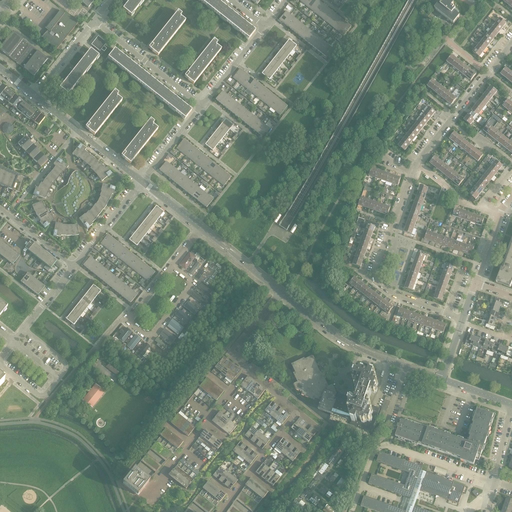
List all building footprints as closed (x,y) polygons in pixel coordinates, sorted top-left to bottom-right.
[(84,0),(82,3),(88,8),(94,0),(84,0)] [(137,0),(130,0),(127,4),(123,10),(131,16),(141,3),(137,0)] [(217,1),(216,0),(198,0),(210,9),(217,1)] [(318,1),(316,0),(310,0),(306,6),(311,9),(318,1)] [(435,9),(434,9),(454,24),(460,17),(454,12),(456,10),(452,7),(453,5),(454,5),(448,0),(446,0),(445,1),(444,1),(443,3),(441,1),(435,9)] [(230,11),(217,1),(210,9),(223,19),(230,11)] [(322,4),(318,1),(311,9),(315,13),(322,4)] [(327,8),(322,4),(315,13),(320,17),(327,8)] [(332,12),(327,8),(320,17),(325,21),(332,12)] [(65,13),(64,14),(60,11),(46,29),(48,30),(42,38),(57,50),(78,23),(65,13)] [(242,21),(230,11),(223,19),(236,29),(242,21)] [(279,20),(284,24),(291,15),(286,11),(279,20)] [(153,46),(152,45),(149,49),(148,51),(152,52),(158,56),(185,21),(180,17),(182,15),(178,12),(176,14),(177,15),(153,46)] [(337,16),(332,12),(325,21),(330,24),(337,16)] [(291,15),(284,24),(288,28),(295,19),(291,15)] [(341,19),(337,16),(330,24),(334,28),(341,19)] [(500,18),(496,23),(503,28),(507,23),(500,18)] [(295,19),(288,28),(293,32),(300,23),(295,19)] [(346,23),(341,19),(334,28),(339,32),(346,23)] [(255,31),(242,21),(236,29),(249,40),(255,31)] [(300,23),(293,32),(298,35),(305,26),(300,23)] [(351,27),(346,23),(339,32),(344,36),(351,27)] [(503,28),(496,23),(492,28),(499,33),(503,28)] [(305,26),(298,35),(302,39),(309,30),(305,26)] [(499,33),(492,28),(489,33),(495,38),(499,33)] [(309,30),(302,39),(307,43),(314,34),(309,30)] [(0,48),(0,49),(16,63),(30,46),(13,32),(0,48)] [(495,38),(489,33),(485,38),(491,43),(495,38)] [(314,34),(307,43),(312,47),(319,38),(314,34)] [(107,49),(104,47),(103,45),(104,43),(100,40),(101,40),(99,38),(93,45),(97,49),(103,54),(107,49)] [(319,38),(312,47),(317,50),(324,42),(319,38)] [(491,43),(485,38),(481,42),(487,47),(491,43)] [(188,74),(187,74),(187,73),(184,77),(184,79),(188,80),(194,85),(221,50),(216,45),(217,43),(214,40),(212,43),(213,44),(188,74)] [(289,40),(285,45),(293,51),(296,46),(289,40)] [(324,42),(317,50),(321,54),(328,45),(324,42)] [(487,47),(481,42),(477,47),(483,52),(487,47)] [(293,51),(285,45),(282,49),(290,55),(293,51)] [(328,45),(321,54),(326,58),(333,49),(328,45)] [(30,46),(16,63),(34,77),(47,59),(30,46)] [(483,52),(477,47),(473,52),(480,57),(483,52)] [(290,55),(282,49),(279,53),(286,59),(290,55)] [(90,50),(80,63),(89,69),(99,57),(90,50)] [(115,50),(108,58),(121,68),(128,60),(115,50)] [(286,59),(279,53),(275,57),(283,63),(286,59)] [(457,59),(452,55),(447,61),(452,65),(457,59)] [(283,63),(275,57),(272,61),(279,67),(283,63)] [(462,63),(457,59),(452,65),(456,69),(462,63)] [(140,70),(128,60),(121,68),(134,78),(140,70)] [(279,67),(272,61),(268,66),(276,72),(279,67)] [(80,63),(70,75),(79,82),(89,69),(80,63)] [(466,67),(462,63),(456,69),(461,73),(466,67)] [(276,72),(268,66),(265,70),(273,76),(276,72)] [(471,70),(466,67),(461,73),(466,77),(471,70)] [(501,74),(506,78),(511,72),(506,68),(501,74)] [(233,78),(238,82),(245,73),(240,69),(233,78)] [(153,80),(140,70),(134,78),(147,89),(153,80)] [(273,76),(265,70),(262,74),(269,80),(273,76)] [(476,74),(471,70),(466,77),(471,81),(476,74)] [(249,77),(245,73),(238,82),(242,85),(249,77)] [(68,95),(79,82),(70,75),(60,89),(68,95)] [(254,80),(249,77),(242,85),(247,89),(254,80)] [(432,79),(427,86),(432,90),(437,83),(432,79)] [(166,91),(153,80),(147,89),(159,99),(166,91)] [(259,84),(254,80),(247,89),(252,93),(259,84)] [(437,83),(432,90),(437,94),(442,87),(437,83)] [(264,88),(259,84),(252,93),(257,97),(264,88)] [(491,86),(487,91),(494,96),(497,91),(491,86)] [(442,87),(437,94),(442,97),(447,91),(442,87)] [(0,96),(4,100),(10,92),(6,88),(0,95),(0,96)] [(268,92),(264,88),(257,97),(261,100),(268,92)] [(117,96),(118,94),(115,91),(113,94),(114,95),(89,125),(88,124),(85,128),(85,130),(89,131),(95,135),(122,101),(117,96)] [(179,101),(166,91),(159,99),(172,109),(179,101)] [(215,100),(220,104),(227,95),(222,91),(215,100)] [(447,91),(442,97),(447,101),(452,95),(447,91)] [(487,91),(483,96),(490,101),(494,96),(487,91)] [(8,103),(15,95),(10,92),(4,100),(8,103)] [(273,95),(268,92),(261,100),(266,104),(273,95)] [(12,106),(19,98),(15,95),(8,103),(12,106)] [(227,95),(220,104),(225,107),(232,99),(227,95)] [(278,99),(273,95),(266,104),(271,108),(278,99)] [(452,95),(447,101),(452,105),(457,99),(452,95)] [(483,96),(479,101),(486,106),(490,101),(483,96)] [(17,110),(23,102),(19,98),(12,106),(17,110)] [(232,99),(225,107),(230,111),(237,102),(232,99)] [(282,103),(278,99),(271,108),(275,112),(282,103)] [(503,106),(508,110),(511,104),(511,102),(508,100),(503,106)] [(192,111),(179,101),(172,109),(185,119),(192,111)] [(479,101),(476,105),(482,111),(486,106),(479,101)] [(21,113),(27,105),(23,102),(17,110),(21,113)] [(237,102),(230,111),(234,115),(241,106),(237,102)] [(287,107),(282,103),(275,112),(280,116),(287,107)] [(25,117),(31,109),(27,105),(21,113),(25,117)] [(476,105),(472,110),(478,115),(482,111),(476,105)] [(241,106),(234,115),(239,119),(246,110),(241,106)] [(429,107),(425,112),(432,117),(436,112),(429,107)] [(29,120),(36,111),(35,112),(31,109),(25,117),(29,120)] [(246,110),(239,119),(244,122),(251,114),(246,110)] [(472,110),(468,115),(474,120),(478,115),(472,110)] [(35,122),(41,115),(36,111),(29,120),(30,120),(30,119),(35,122)] [(432,117),(425,112),(421,117),(428,122),(432,117)] [(251,114),(244,122),(248,126),(255,117),(251,114)] [(39,126),(45,118),(41,115),(35,122),(39,126)] [(464,120),(471,125),(474,120),(468,115),(464,120)] [(255,117),(248,126),(253,130),(260,121),(255,117)] [(428,122),(421,117),(418,122),(424,127),(428,122)] [(225,119),(225,120),(222,124),(230,130),(233,126),(225,119)] [(125,154),(124,153),(121,157),(121,159),(125,160),(125,159),(130,163),(130,164),(158,129),(152,125),(154,123),(150,120),(148,122),(150,123),(125,154)] [(260,121),(253,130),(258,134),(265,125),(260,121)] [(424,127),(418,122),(414,126),(420,132),(424,127)] [(13,130),(12,126),(9,124),(6,124),(3,127),(4,131),(7,134),(10,133),(13,130)] [(230,130),(222,124),(219,128),(226,134),(230,130)] [(483,131),(488,134),(493,128),(489,124),(483,131)] [(265,125),(258,134),(263,138),(270,129),(265,125)] [(420,132),(414,126),(410,131),(416,136),(420,132)] [(226,134),(219,128),(216,131),(215,132),(223,138),(226,134)] [(493,128),(488,134),(493,138),(498,132),(493,128)] [(416,136),(410,131),(406,136),(413,141),(416,136)] [(223,138),(215,132),(212,137),(219,143),(223,138)] [(449,139),(454,142),(459,136),(454,132),(449,139)] [(498,132),(493,138),(498,142),(503,136),(498,132)] [(413,141),(406,136),(402,141),(409,146),(413,141)] [(464,140),(459,136),(454,142),(459,146),(464,140)] [(503,136),(498,142),(503,146),(508,139),(503,136)] [(22,148),(29,141),(25,137),(18,144),(22,148)] [(219,143),(212,137),(208,141),(216,147),(219,143)] [(511,142),(508,139),(503,146),(507,150),(509,148),(511,144),(511,142)] [(177,148),(181,152),(188,143),(184,140),(177,148)] [(469,144),(464,140),(459,146),(464,150),(469,144)] [(26,152),(33,145),(29,141),(22,148),(26,152)] [(216,147),(208,141),(205,145),(213,151),(216,147)] [(409,146),(402,141),(398,146),(405,151),(409,146)] [(193,147),(188,143),(181,152),(186,156),(193,147)] [(474,147),(469,144),(464,150),(469,154),(474,147)] [(29,156),(37,149),(33,145),(26,152),(29,156)] [(86,149),(83,146),(80,145),(76,150),(82,154),(84,151),(86,149)] [(198,151),(193,147),(186,156),(191,160),(198,151)] [(478,151),(474,147),(469,154),(473,158),(478,151)] [(33,160),(40,153),(37,149),(29,156),(33,160)] [(79,158),(82,154),(76,150),(72,155),(78,159),(79,158)] [(83,162),(89,154),(84,151),(82,154),(79,158),(83,162)] [(203,155),(198,151),(191,160),(196,163),(203,155)] [(483,155),(478,151),(473,158),(478,162),(483,155)] [(37,164),(44,157),(40,153),(33,160),(37,164)] [(87,165),(93,158),(89,154),(83,162),(87,165)] [(207,158),(203,155),(196,163),(200,167),(207,158)] [(430,163),(435,167),(440,160),(435,156),(430,163)] [(41,168),(48,161),(44,157),(37,164),(41,168)] [(91,168),(97,161),(93,158),(87,165),(91,168)] [(212,162),(207,158),(200,167),(205,171),(212,162)] [(63,163),(62,162),(58,159),(54,165),(56,167),(59,169),(63,163)] [(440,160),(435,167),(440,171),(445,164),(440,160)] [(94,172),(101,165),(102,165),(97,161),(91,168),(90,169),(94,172)] [(496,161),(492,166),(499,171),(503,166),(496,161)] [(159,170),(164,174),(171,165),(166,162),(159,170)] [(217,166),(212,162),(205,171),(210,175),(217,166)] [(68,167),(64,163),(63,163),(59,169),(63,172),(64,173),(68,167)] [(445,164),(440,171),(444,175),(449,168),(445,164)] [(102,172),(105,169),(101,165),(94,172),(94,173),(97,176),(102,172)] [(171,165),(164,174),(169,178),(176,169),(171,165)] [(221,170),(217,166),(210,175),(214,178),(221,170)] [(499,171),(492,166),(489,170),(495,175),(499,171)] [(63,172),(59,169),(56,167),(53,171),(60,176),(63,172)] [(112,174),(110,171),(107,168),(105,169),(102,172),(107,178),(112,174)] [(378,170),(372,168),(369,176),(375,178),(378,170)] [(449,168),(444,175),(449,178),(454,172),(449,168)] [(17,177),(10,174),(3,171),(0,169),(0,183),(1,184),(0,185),(5,187),(5,186),(8,187),(8,188),(13,190),(13,189),(16,190),(15,191),(20,193),(25,179),(17,177)] [(176,169),(169,178),(173,182),(180,173),(176,169)] [(226,173),(221,170),(214,178),(219,182),(226,173)] [(383,172),(378,170),(375,178),(381,180),(383,172)] [(495,175),(489,170),(485,175),(491,180),(495,175)] [(60,176),(53,171),(49,175),(56,180),(56,181),(60,176)] [(77,204),(86,188),(80,173),(80,172),(79,172),(78,171),(77,171),(76,171),(75,171),(75,172),(74,172),(72,174),(71,175),(70,178),(69,179),(71,184),(61,199),(67,219),(68,219),(69,219),(70,219),(70,218),(71,218),(72,218),(73,217),(79,210),(77,204)] [(107,178),(102,172),(97,176),(102,182),(107,178)] [(389,174),(383,172),(381,180),(386,182),(389,174)] [(454,172),(449,178),(454,182),(459,176),(454,172)] [(180,173),(173,182),(178,185),(185,177),(180,173)] [(231,177),(226,173),(219,182),(224,186),(231,177)] [(56,180),(49,175),(49,174),(46,179),(53,184),(56,180)] [(395,176),(389,174),(386,182),(392,184),(395,176)] [(491,180),(485,175),(481,180),(487,185),(491,180)] [(401,178),(395,176),(392,184),(398,186),(401,178)] [(464,180),(459,176),(454,182),(459,186),(464,180)] [(185,177),(178,185),(183,189),(190,180),(185,177)] [(53,184),(46,179),(42,184),(50,188),(53,184)] [(190,180),(183,189),(187,193),(194,184),(190,180)] [(487,185),(481,180),(477,185),(484,190),(487,185)] [(50,188),(42,184),(41,183),(38,188),(42,190),(48,193),(50,188)] [(194,184),(187,193),(192,197),(199,188),(194,184)] [(107,193),(109,186),(103,185),(101,192),(107,193)] [(421,185),(419,191),(426,194),(428,188),(421,185)] [(484,190),(477,185),(473,190),(480,195),(484,190)] [(113,195),(115,188),(109,186),(107,193),(112,195),(113,195)] [(39,197),(42,190),(38,188),(36,188),(33,195),(39,197)] [(199,188),(192,197),(197,201),(204,192),(199,188)] [(45,199),(48,193),(42,190),(39,197),(45,199)] [(480,195),(473,190),(469,194),(476,200),(480,195)] [(419,191),(417,197),(424,200),(426,194),(419,191)] [(112,195),(107,193),(101,192),(100,196),(100,197),(109,200),(110,200),(112,195)] [(204,192),(197,201),(201,204),(208,196),(204,192)] [(208,196),(201,204),(206,208),(213,199),(208,196)] [(107,205),(109,200),(100,197),(98,201),(107,205)] [(367,199),(361,197),(358,205),(364,207),(367,199)] [(417,197),(414,203),(422,206),(424,200),(417,197)] [(373,201),(367,199),(364,207),(370,209),(373,201)] [(107,205),(98,201),(96,205),(103,210),(107,205)] [(379,203),(373,201),(370,209),(376,211),(379,203)] [(44,207),(42,202),(32,206),(35,212),(44,207)] [(385,205),(379,203),(376,211),(382,213),(385,205)] [(414,203),(412,209),(420,211),(422,206),(414,203)] [(103,210),(96,205),(95,204),(93,209),(99,215),(100,215),(103,210)] [(390,208),(385,205),(382,213),(388,215),(390,208)] [(156,206),(156,207),(153,211),(160,217),(164,212),(156,206)] [(38,217),(46,211),(44,207),(35,212),(38,217)] [(452,216),(458,218),(461,210),(455,208),(452,216)] [(99,215),(93,209),(89,212),(96,219),(99,215)] [(412,209),(410,214),(418,217),(420,211),(412,209)] [(467,212),(461,210),(458,218),(464,220),(467,212)] [(45,218),(49,215),(47,211),(46,211),(38,217),(41,221),(45,218)] [(160,217),(153,211),(149,215),(157,221),(160,217)] [(96,219),(89,212),(85,215),(89,219),(92,223),(96,219)] [(473,214),(467,212),(464,220),(470,222),(473,214)] [(54,220),(50,214),(49,215),(45,218),(49,224),(54,220)] [(410,214),(408,220),(416,223),(418,217),(410,214)] [(478,216),(473,214),(470,222),(476,224),(478,216)] [(83,224),(89,219),(85,215),(79,219),(83,224)] [(157,221),(149,215),(146,219),(154,225),(157,221)] [(484,218),(478,216),(476,224),(482,226),(484,218)] [(49,224),(45,218),(41,221),(40,222),(45,228),(49,224)] [(93,225),(92,223),(89,219),(83,224),(87,229),(93,225)] [(154,225),(146,219),(143,223),(150,229),(154,225)] [(408,220),(406,226),(414,229),(416,223),(408,220)] [(150,229),(143,223),(139,228),(147,234),(150,229)] [(367,224),(365,230),(373,232),(375,226),(367,224)] [(404,232),(412,235),(414,229),(406,226),(404,232)] [(147,234),(139,228),(136,232),(143,238),(147,234)] [(373,232),(365,230),(363,235),(371,238),(373,232)] [(433,233),(427,231),(425,239),(431,241),(433,233)] [(143,238),(136,232),(132,236),(140,242),(143,238)] [(439,235),(433,233),(431,241),(436,243),(439,235)] [(105,247),(112,239),(108,235),(101,244),(105,247)] [(371,238),(363,235),(361,241),(369,244),(371,238)] [(445,237),(439,235),(436,243),(442,245),(445,237)] [(140,242),(132,236),(129,240),(137,247),(140,242)] [(451,239),(445,237),(442,245),(448,247),(451,239)] [(110,251),(117,242),(112,239),(105,247),(110,251)] [(456,242),(451,239),(448,247),(454,249),(456,242)] [(29,252),(35,244),(31,241),(25,248),(29,252)] [(369,244),(361,241),(359,247),(367,250),(369,244)] [(122,246),(117,242),(110,251),(115,255),(122,246)] [(462,244),(456,242),(454,249),(459,251),(462,244)] [(34,255),(39,248),(35,244),(29,252),(34,255)] [(468,246),(462,244),(459,251),(465,253),(468,246)] [(511,283),(511,244),(503,269),(501,268),(497,280),(511,285),(511,283)] [(0,254),(4,258),(11,249),(7,246),(0,254)] [(127,250),(122,246),(115,255),(120,259),(127,250)] [(474,248),(468,246),(465,253),(471,256),(474,248)] [(367,250),(359,247),(357,253),(365,255),(367,250)] [(38,259),(44,251),(39,248),(34,255),(38,259)] [(8,262),(15,253),(11,249),(4,258),(8,262)] [(131,254),(127,250),(120,259),(124,263),(131,254)] [(42,262),(48,255),(44,251),(38,259),(42,262)] [(13,265),(20,256),(15,253),(8,262),(13,265)] [(365,255),(357,253),(355,258),(363,261),(365,255)] [(417,253),(415,259),(423,262),(425,256),(417,253)] [(136,257),(131,254),(124,263),(129,266),(136,257)] [(181,266),(186,269),(195,258),(190,254),(181,266)] [(46,265),(52,258),(48,255),(42,262),(46,265)] [(83,266),(88,270),(95,261),(90,257),(83,266)] [(141,261),(136,257),(129,266),(134,270),(141,261)] [(51,269),(56,262),(52,258),(46,265),(51,269)] [(363,261),(355,258),(353,264),(361,267),(363,261)] [(415,259),(413,265),(421,267),(423,262),(415,259)] [(95,261),(88,270),(93,273),(100,265),(95,261)] [(145,265),(141,261),(134,270),(138,274),(145,265)] [(189,272),(193,275),(200,266),(197,263),(189,272)] [(447,263),(445,269),(452,272),(454,266),(447,263)] [(100,265),(93,273),(97,277),(104,268),(100,265)] [(150,269),(145,265),(138,274),(143,277),(150,269)] [(413,265),(411,270),(419,273),(421,267),(413,265)] [(203,280),(206,277),(204,274),(208,269),(205,266),(196,277),(199,280),(201,278),(203,280)] [(104,268),(97,277),(102,281),(109,272),(104,268)] [(155,273),(150,269),(143,277),(148,281),(155,273)] [(452,272),(445,269),(442,275),(450,278),(452,272)] [(411,270),(409,276),(417,279),(419,273),(411,270)] [(24,285),(31,276),(27,272),(20,281),(24,285)] [(109,272),(102,281),(107,285),(114,276),(109,272)] [(450,278),(442,275),(440,281),(448,284),(450,278)] [(29,289),(36,280),(31,276),(24,285),(29,289)] [(114,276),(107,285),(111,288),(118,280),(114,276)] [(409,276),(407,282),(415,285),(417,279),(409,276)] [(349,283),(354,287),(359,281),(355,277),(349,283)] [(33,292),(40,283),(36,280),(29,289),(33,292)] [(118,280),(111,288),(116,292),(123,283),(118,280)] [(364,285),(359,281),(354,287),(359,291),(364,285)] [(448,284),(440,281),(438,287),(446,289),(448,284)] [(213,291),(202,282),(197,288),(208,297),(213,291)] [(413,291),(415,285),(407,282),(405,288),(413,291)] [(38,296),(45,287),(40,283),(33,292),(38,296)] [(123,283),(116,292),(121,296),(128,287),(123,283)] [(101,291),(97,289),(93,285),(90,290),(97,296),(101,291)] [(369,288),(364,285),(359,291),(364,295),(369,288)] [(128,287),(121,296),(126,300),(132,291),(128,287)] [(446,289),(438,287),(436,292),(444,295),(446,289)] [(374,292),(369,288),(364,295),(369,299),(374,292)] [(97,296),(90,290),(86,294),(94,300),(97,296)] [(132,291),(126,300),(130,303),(137,295),(132,291)] [(194,292),(190,296),(202,306),(206,301),(194,292)] [(379,296),(374,292),(369,299),(374,302),(379,296)] [(444,295),(436,292),(434,298),(442,301),(444,295)] [(94,300),(86,294),(83,298),(91,304),(94,300)] [(384,300),(379,296),(374,302),(379,306),(384,300)] [(91,304),(83,298),(79,302),(87,308),(91,304)] [(494,298),(492,306),(500,308),(501,304),(503,305),(504,302),(494,298)] [(389,303),(384,300),(379,306),(383,310),(389,303)] [(187,301),(183,305),(194,313),(197,309),(187,301)] [(87,308),(79,302),(76,307),(84,313),(87,308)] [(394,307),(389,303),(383,310),(388,314),(394,307)] [(500,308),(492,306),(489,313),(499,316),(500,313),(498,312),(500,308)] [(84,313),(76,307),(73,311),(80,317),(84,313)] [(397,316),(403,318),(406,311),(400,308),(397,316)] [(179,310),(175,316),(184,324),(189,318),(179,310)] [(80,317),(73,311),(69,315),(77,321),(80,317)] [(412,313),(406,311),(403,318),(409,320),(412,313)] [(417,315),(412,313),(409,320),(415,322),(417,315)] [(499,316),(489,313),(487,320),(495,323),(496,319),(498,319),(499,316)] [(77,321),(69,315),(66,319),(74,326),(77,321)] [(423,317),(417,315),(415,322),(420,324),(423,317)] [(429,319),(423,317),(420,324),(426,326),(429,319)] [(435,321),(429,319),(426,326),(432,329),(435,321)] [(495,323),(487,320),(484,327),(494,330),(495,327),(493,327),(495,323)] [(441,323),(435,321),(432,329),(438,331),(441,323)] [(447,325),(441,323),(438,331),(444,333),(447,325)] [(164,329),(174,336),(177,332),(168,325),(164,329)] [(124,343),(132,332),(128,329),(119,339),(124,343)] [(174,336),(164,329),(161,334),(167,339),(165,343),(170,346),(173,342),(170,340),(174,336)] [(469,333),(466,343),(473,346),(476,337),(472,336),(473,334),(469,333)] [(133,350),(141,340),(137,336),(129,347),(133,350)] [(480,339),(476,337),(473,346),(480,348),(484,338),(481,337),(480,339)] [(167,346),(157,338),(153,343),(164,351),(167,346)] [(487,339),(484,338),(480,348),(487,351),(490,342),(486,341),(487,339)] [(494,344),(490,342),(487,351),(494,353),(498,343),(495,342),(494,344)] [(501,344),(498,343),(494,353),(501,356),(504,347),(500,346),(501,344)] [(141,358),(150,347),(147,345),(138,356),(141,358)] [(508,358),(511,348),(509,347),(508,349),(504,347),(501,356),(501,358),(508,360),(508,358)] [(337,395),(336,394),(337,393),(333,385),(329,387),(325,379),(326,378),(323,371),(321,373),(313,356),(308,358),(309,360),(306,362),(305,358),(292,365),(293,368),(292,369),(294,373),(294,374),(298,383),(297,383),(299,388),(298,390),(303,392),(302,395),(315,400),(315,398),(321,401),(318,409),(331,414),(331,415),(340,419),(340,417),(349,420),(350,419),(352,420),(351,424),(372,432),(380,409),(374,406),(373,408),(368,406),(369,401),(368,401),(371,392),(376,393),(377,389),(376,388),(377,384),(374,383),(376,378),(373,377),(375,373),(370,371),(369,374),(366,373),(366,372),(362,370),(361,373),(356,372),(355,376),(356,377),(355,381),(358,382),(356,386),(359,387),(357,392),(359,392),(356,401),(352,400),(352,399),(337,394),(337,395)] [(224,357),(215,368),(221,372),(226,365),(224,363),(227,359),(224,357)] [(230,361),(226,365),(221,372),(227,377),(232,370),(229,368),(233,364),(230,361)] [(121,371),(110,362),(106,367),(117,376),(121,371)] [(235,366),(232,370),(227,377),(232,382),(238,375),(235,372),(238,368),(235,366)] [(250,378),(249,376),(241,386),(245,389),(252,380),(250,378)] [(209,379),(207,378),(200,387),(204,391),(211,382),(209,380),(209,379)] [(253,380),(252,380),(245,389),(250,392),(257,384),(254,382),(255,381),(253,380)] [(212,381),(211,382),(204,391),(208,394),(215,385),(213,383),(212,381)] [(257,383),(257,384),(250,392),(254,396),(261,387),(258,385),(259,384),(257,383)] [(82,400),(92,407),(105,392),(95,384),(82,400)] [(216,385),(215,385),(208,394),(212,397),(220,389),(217,387),(218,386),(216,385)] [(261,386),(261,387),(254,396),(258,399),(266,390),(261,386)] [(220,388),(220,389),(212,397),(217,401),(224,392),(220,388)] [(272,408),(270,406),(265,411),(271,416),(276,410),(279,407),(276,404),(272,408)] [(278,412),(276,410),(271,416),(277,420),(281,415),(284,411),(281,409),(278,412)] [(474,423),(471,432),(469,435),(463,433),(460,439),(428,428),(428,429),(401,420),(399,425),(398,425),(397,428),(398,428),(395,436),(426,447),(426,446),(461,458),(460,460),(474,465),(476,460),(479,461),(486,441),(490,428),(489,427),(494,415),(489,413),(489,412),(486,410),(486,412),(477,409),(472,422),(474,423)] [(220,412),(213,421),(212,422),(215,424),(217,425),(224,416),(220,412)] [(284,417),(281,415),(277,420),(282,425),(290,416),(287,413),(284,417)] [(179,414),(172,423),(171,423),(176,427),(176,426),(183,417),(179,414)] [(224,416),(217,425),(220,427),(219,427),(221,429),(222,428),(229,419),(224,416)] [(183,417),(176,426),(178,428),(178,429),(180,430),(187,421),(183,417)] [(300,417),(291,429),(297,433),(303,426),(300,424),(303,420),(300,417)] [(229,419),(222,428),(224,430),(225,432),(226,431),(233,423),(229,419)] [(187,421),(180,430),(183,432),(182,432),(184,433),(191,424),(187,421)] [(305,429),(309,424),(306,422),(303,426),(297,433),(303,438),(308,431),(305,429)] [(233,423),(226,431),(228,433),(228,434),(230,435),(237,426),(233,423)] [(191,424),(184,433),(187,435),(186,435),(188,437),(196,428),(191,424)] [(312,426),(308,431),(303,438),(309,442),(314,435),(311,433),(314,429),(312,426)] [(253,427),(245,436),(248,438),(252,435),(254,437),(258,431),(253,427)] [(167,429),(164,432),(162,435),(166,438),(168,435),(171,432),(167,429)] [(207,432),(206,430),(198,440),(202,443),(209,434),(207,432)] [(254,437),(251,441),(254,443),(257,439),(260,441),(264,436),(258,431),(254,437)] [(171,432),(168,435),(166,438),(170,442),(173,439),(175,436),(171,432)] [(210,434),(209,434),(202,443),(207,446),(214,438),(211,436),(212,435),(210,434)] [(175,436),(173,439),(170,442),(175,445),(180,439),(175,436)] [(260,441),(257,445),(259,447),(263,444),(266,446),(270,441),(264,436),(260,441)] [(214,437),(214,438),(207,446),(211,450),(218,441),(215,439),(216,438),(214,437)] [(184,442),(180,439),(175,445),(179,449),(184,442)] [(218,441),(211,450),(215,453),(223,444),(220,442),(218,440),(218,441)] [(282,453),(286,447),(289,443),(287,441),(283,445),(280,442),(275,450),(281,454),(282,453)] [(240,448),(238,446),(233,451),(239,456),(244,450),(247,446),(244,444),(240,448)] [(289,449),(286,447),(282,453),(288,457),(292,452),(295,448),(292,446),(289,449)] [(246,452),(244,450),(239,456),(245,460),(249,455),(252,451),(250,449),(246,452)] [(294,454),(292,452),(288,457),(293,462),(301,452),(298,450),(294,454)] [(429,511),(423,510),(421,509),(414,507),(417,499),(420,490),(436,496),(437,496),(448,501),(449,501),(454,502),(454,503),(458,504),(459,504),(463,493),(465,487),(465,486),(452,482),(444,479),(436,476),(426,473),(421,471),(423,467),(417,465),(413,464),(386,454),(380,452),(377,462),(381,463),(410,474),(405,486),(376,476),(372,474),(369,484),(401,496),(404,496),(411,499),(406,511),(399,509),(397,508),(393,507),(364,497),(361,506),(365,508),(376,511),(429,511)] [(252,457),(249,455),(245,460),(251,465),(258,455),(255,453),(252,457)] [(263,464),(256,473),(259,475),(262,472),(265,474),(269,468),(263,464)] [(177,466),(170,475),(169,476),(174,479),(181,470),(177,466)] [(221,467),(213,476),(216,478),(220,475),(222,477),(227,471),(221,467)] [(269,468),(265,474),(262,477),(264,480),(268,476),(270,478),(275,473),(269,468)] [(135,470),(133,470),(122,484),(138,496),(142,491),(149,483),(144,477),(143,478),(139,475),(139,474),(135,470)] [(181,470),(174,479),(177,481),(176,481),(178,482),(179,482),(186,473),(181,470)] [(222,477),(219,481),(222,483),(225,479),(228,481),(232,476),(227,471),(222,477)] [(186,473),(179,482),(181,484),(182,486),(183,485),(190,476),(186,473)] [(275,473),(270,478),(267,482),(270,484),(274,481),(276,483),(281,477),(275,473)] [(190,476),(183,485),(185,487),(185,488),(187,489),(194,480),(190,476)] [(228,481),(225,485),(228,487),(231,484),(234,486),(238,480),(232,476),(228,481)] [(252,479),(249,482),(246,485),(251,488),(253,485),(256,482),(252,479)] [(209,482),(206,485),(204,488),(208,491),(211,488),(213,485),(209,482)] [(256,482),(253,485),(251,488),(255,492),(260,485),(256,482)] [(213,485),(211,488),(208,491),(213,495),(218,489),(213,485)] [(264,489),(260,485),(255,492),(260,495),(262,492),(264,489)] [(222,492),(218,489),(213,495),(217,498),(219,495),(222,492)] [(264,489),(262,492),(260,495),(264,499),(269,492),(264,489)] [(476,489),(472,492),(477,498),(480,495),(476,489)] [(222,492),(219,495),(217,498),(221,502),(226,495),(222,492)] [(511,506),(505,503),(503,509),(510,511),(511,511),(511,510),(511,506)]
